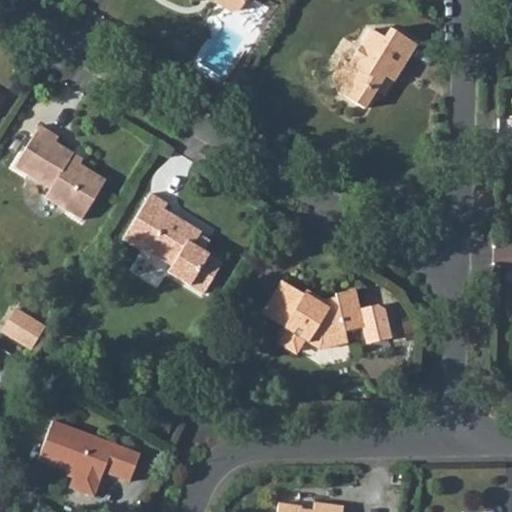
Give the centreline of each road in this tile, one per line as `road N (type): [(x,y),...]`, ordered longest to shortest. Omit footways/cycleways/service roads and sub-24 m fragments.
road 1 (residential): [(0,4),(387,245)]
road 2 (residential): [(193,511),(208,475),(243,445),(452,437)]
road 3 (residential): [(455,268),(464,0)]
road 4 (residential): [(452,437),(455,268)]
